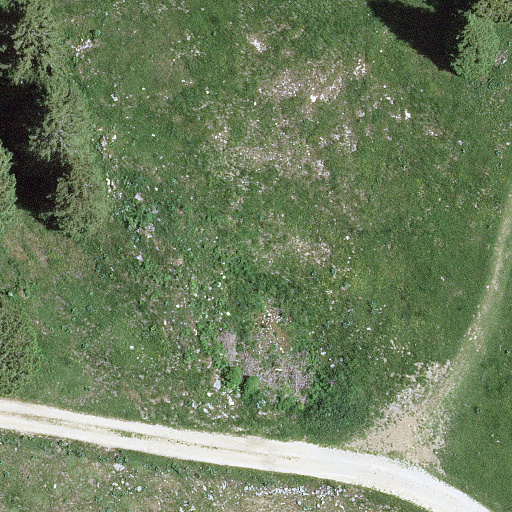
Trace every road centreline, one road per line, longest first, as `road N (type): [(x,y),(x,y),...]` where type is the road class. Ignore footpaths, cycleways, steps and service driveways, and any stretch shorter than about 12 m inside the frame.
road 1 (track): [(403,475),(0,420)]
road 2 (track): [(511,217),(403,475)]
